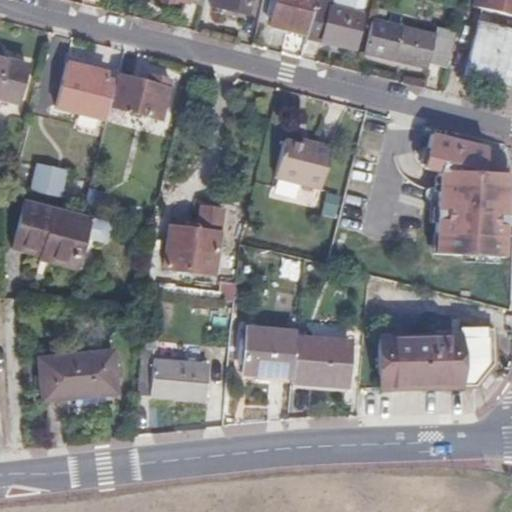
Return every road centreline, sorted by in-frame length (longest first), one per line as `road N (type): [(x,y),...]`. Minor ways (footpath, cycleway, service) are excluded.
road 1 (residential): [(0,5),(511,129)]
road 2 (residential): [(0,477),(280,448),(511,439)]
